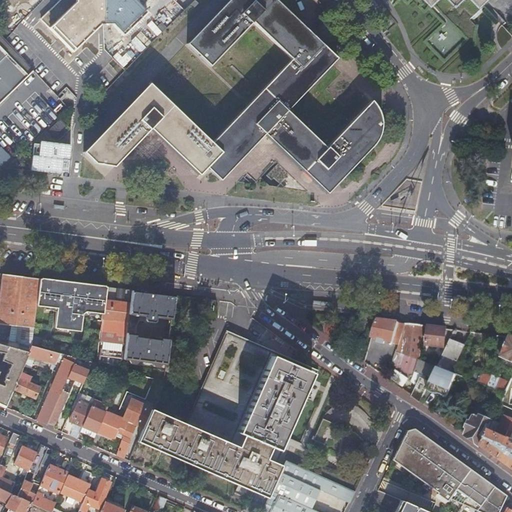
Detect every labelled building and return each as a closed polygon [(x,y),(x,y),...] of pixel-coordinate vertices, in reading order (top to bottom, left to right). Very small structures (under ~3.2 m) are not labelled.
[(59,0),(42,17),(72,50),(98,25),(112,24),(123,37),(148,14),(134,0),(59,0)] [(151,85),(84,154),(94,165),(106,167),(114,168),(150,132),(198,178),(205,170),(220,185),(258,146),(265,138),(303,175),(328,198),(378,148),(381,144),(384,138),(385,133),(386,128),(385,122),(382,115),(378,109),(375,105),(327,153),(289,114),(339,62),(275,0),(236,0),(190,47),(212,69),(255,26),(294,63),(213,146),(151,85)] [(195,5),(199,9),(203,5),(199,1),(195,5)] [(0,44),(29,74),(32,70),(0,35),(0,44)] [(0,103),(29,74),(0,44),(0,103)] [(94,112),(90,116),(96,122),(100,118),(94,112)] [(59,119),(47,131),(52,137),(65,125),(59,119)] [(17,276),(1,274),(0,278),(0,324),(10,325),(18,326),(33,328),(33,324),(35,306),(37,295),(37,294),(39,278),(17,276)] [(104,300),(106,287),(96,285),(75,283),(50,280),(39,278),(37,294),(37,295),(35,306),(56,309),(54,330),(81,333),(83,315),(85,313),(102,315),(104,300)] [(130,300),(131,290),(121,289),(109,287),(106,287),(104,300),(102,315),(102,317),(102,319),(124,322),(123,325),(127,325),(129,303),(130,300)] [(170,319),(173,295),(141,291),(131,290),(130,300),(129,303),(127,325),(123,359),(127,360),(129,363),(135,364),(137,361),(152,363),(155,366),(158,367),(160,364),(165,364),(168,338),(159,337),(159,339),(134,336),(136,325),(138,320),(154,322),(154,317),(170,319)] [(396,323),(377,320),(372,338),(398,344),(405,324),(396,323)] [(396,350),(418,359),(423,326),(416,325),(405,324),(398,344),(396,350)] [(10,325),(8,340),(16,343),(30,347),(30,346),(33,328),(18,326),(10,325)] [(444,347),(446,329),(429,327),(426,345),(444,347)] [(227,329),(184,424),(239,448),(245,436),(238,434),(275,351),(227,329)] [(511,359),(511,337),(503,335),(494,358),(509,365),(511,359)] [(451,372),(465,346),(450,339),(437,366),(437,367),(451,372)] [(6,345),(0,343),(0,405),(4,407),(17,378),(20,372),(26,356),(30,347),(16,343),(8,340),(6,345)] [(60,354),(52,352),(30,346),(30,347),(26,356),(55,364),(60,354)] [(415,368),(418,359),(396,350),(395,354),(394,359),(392,364),(412,378),(414,371),(415,368)] [(315,368),(275,351),(238,434),(245,436),(270,448),(279,451),(315,368)] [(64,355),(60,354),(55,364),(60,365),(64,355)] [(73,357),(64,355),(60,365),(36,421),(46,426),(47,423),(61,391),(65,382),(72,365),(75,358),(73,357)] [(431,379),(437,367),(437,366),(418,359),(415,368),(414,371),(412,378),(411,380),(416,386),(420,377),(421,375),(431,380),(431,379)] [(107,367),(97,364),(92,363),(90,367),(105,371),(107,367)] [(61,391),(47,423),(54,426),(62,407),(63,404),(68,394),(72,385),(74,380),(83,383),(88,370),(72,365),(65,382),(61,391)] [(107,367),(105,371),(120,377),(123,371),(121,370),(115,369),(107,367)] [(457,374),(451,372),(437,367),(431,379),(431,380),(430,381),(429,382),(426,389),(448,397),(453,384),(457,374)] [(408,378),(395,369),(390,377),(403,386),(408,378)] [(20,372),(17,378),(19,379),(14,389),(34,398),(39,387),(28,383),(31,377),(20,372)] [(420,377),(416,386),(411,396),(420,402),(426,389),(429,382),(420,377)] [(163,382),(158,380),(155,389),(147,406),(131,399),(124,414),(121,413),(120,417),(113,415),(105,411),(96,433),(111,440),(114,433),(117,434),(124,437),(116,456),(122,458),(129,440),(128,439),(133,428),(136,425),(143,428),(151,410),(152,407),(163,382)] [(93,399),(90,406),(102,412),(104,408),(106,409),(108,405),(93,399)] [(69,421),(75,424),(81,426),(90,406),(78,401),(74,410),(73,410),(69,421)] [(81,426),(76,439),(82,441),(85,434),(87,429),(96,433),(105,411),(106,409),(104,408),(102,412),(90,406),(81,426)] [(265,459),(270,448),(245,436),(239,448),(184,424),(151,410),(143,428),(137,442),(267,498),(271,487),(281,467),(265,459)] [(475,415),(466,435),(481,447),(489,431),(492,424),(491,420),(485,417),(482,418),(475,415)] [(368,464),(373,452),(354,432),(321,417),(311,438),(368,464)] [(489,431),(481,447),(500,460),(511,468),(511,440),(508,439),(506,438),(508,433),(510,434),(511,430),(511,419),(505,417),(498,435),(489,431)] [(75,424),(69,436),(76,439),(81,426),(75,424)] [(87,429),(85,434),(93,438),(96,433),(87,429)] [(498,511),(506,496),(502,493),(440,448),(413,429),(407,430),(377,491),(400,500),(403,501),(406,503),(428,511),(498,511)] [(15,449),(20,436),(13,433),(7,446),(15,449)] [(45,453),(47,448),(46,447),(40,444),(36,453),(28,470),(35,474),(40,463),(45,453)] [(14,464),(28,470),(36,453),(21,446),(14,464)] [(53,456),(45,453),(40,463),(48,467),(49,465),(53,456)] [(5,467),(0,464),(0,488),(9,493),(14,483),(0,477),(5,467)] [(55,468),(49,465),(48,467),(41,483),(40,486),(57,493),(66,472),(58,469),(60,466),(57,464),(55,468)] [(60,493),(81,502),(93,475),(84,471),(79,481),(68,476),(60,493)] [(31,504),(37,492),(40,486),(41,483),(25,477),(16,497),(30,503),(31,504)] [(96,494),(87,490),(77,511),(80,511),(81,511),(83,511),(84,511),(88,504),(98,509),(110,483),(102,479),(96,494)] [(7,501),(11,494),(9,493),(0,488),(0,500),(6,503),(7,501)] [(340,500),(349,504),(354,492),(346,488),(340,500)] [(47,511),(50,511),(55,504),(41,497),(42,495),(37,492),(31,504),(38,508),(47,511)] [(25,511),(28,507),(30,503),(16,497),(11,494),(7,501),(6,503),(4,506),(10,509),(8,511),(7,511),(6,511),(25,511)] [(122,504),(107,497),(104,503),(120,510),(122,504)] [(161,511),(167,500),(160,497),(153,511),(156,511),(161,511)] [(397,511),(403,501),(400,500),(397,507),(394,511),(397,511)] [(428,511),(406,503),(403,501),(397,511),(428,511)] [(120,510),(104,503),(99,511),(123,511),(124,511),(120,510)]
